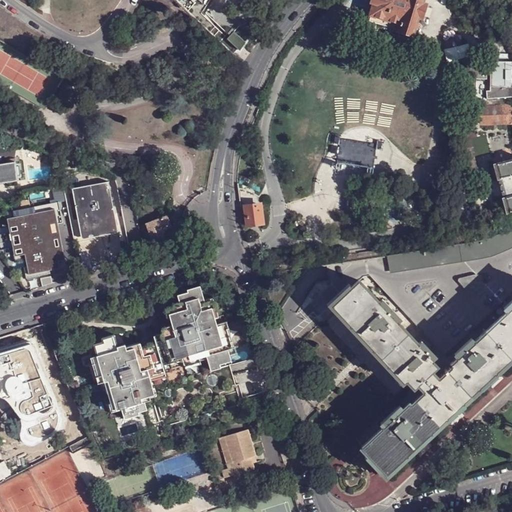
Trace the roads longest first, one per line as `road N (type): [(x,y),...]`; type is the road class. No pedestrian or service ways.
road 1 (residential): [(91,48),(121,61),(171,43),(187,49),(190,75),(176,89),(75,107),(70,121),(101,143),(177,149),(187,161),(186,193),(212,213)]
road 2 (residential): [(326,511),(231,248)]
road 3 (residential): [(140,276),(121,175),(0,122)]
road 4 (tertiary): [(227,147),(256,67),(306,0)]
road 5 (tertiary): [(0,317),(140,276)]
road 6 (residential): [(386,511),(511,475)]
